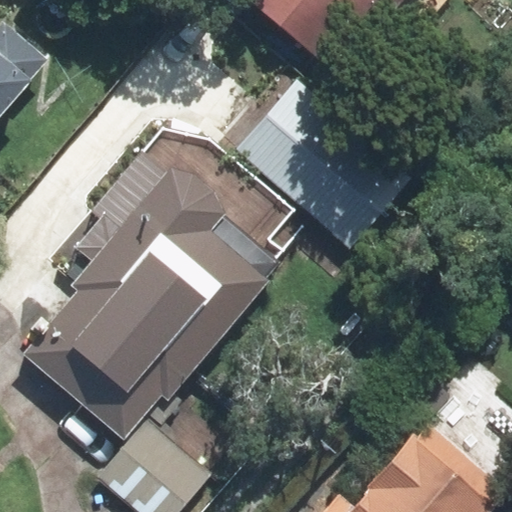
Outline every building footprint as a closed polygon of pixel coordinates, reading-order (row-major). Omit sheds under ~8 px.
[(225,0),(308,74),(371,5),(399,31),(426,0),(225,0)] [(0,113),(39,68),(0,34),(0,113)] [(263,261),(134,157),(55,255),(79,274),(5,364),(109,449),(263,261)] [(141,425),(91,486),(122,511),(180,511),(207,479),(141,425)] [(476,511),(491,495),(408,429),(343,509),(330,499),(319,511),(476,511)]
